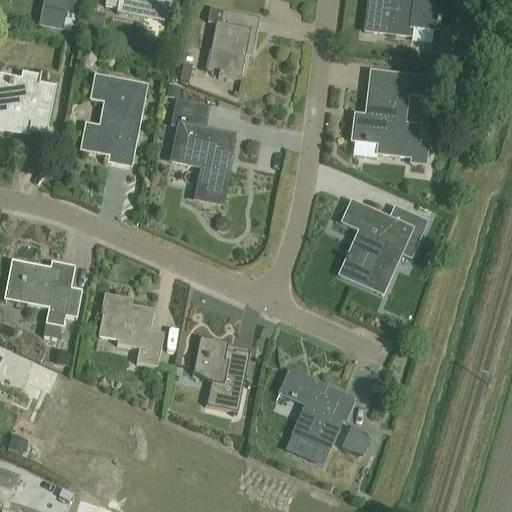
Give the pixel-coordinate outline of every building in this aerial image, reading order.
[(47,0),(40,34),(59,38),(60,34),(63,34),(69,0),(47,0)] [(107,0),(106,9),(118,11),(117,17),(144,22),(145,17),(169,21),(172,0),(107,0)] [(414,6),(370,1),(366,35),(411,40),(412,32),(438,35),(439,28),(442,28),(442,23),(439,23),(441,5),(414,2),(414,6)] [(260,21),(210,10),(208,23),(216,25),(211,51),(216,53),(211,76),(241,82),(249,47),(255,48),(260,21)] [(41,82),(0,73),(0,134),(29,140),(30,134),(46,137),(55,91),(39,88),(41,82)] [(426,82),(371,76),(366,121),(354,119),(352,146),(378,149),(377,157),(411,161),(410,167),(426,169),(427,155),(417,154),(420,130),(406,128),(409,98),(424,100),(426,82)] [(119,84),(95,79),(90,103),(104,106),(100,131),(85,128),(81,153),(110,159),(108,166),(130,170),(145,95),(117,90),(119,84)] [(210,112),(177,106),(173,129),(180,130),(173,165),(205,171),(199,203),(220,208),(234,139),(205,134),(210,112)] [(389,222),(351,205),(342,226),(360,233),(340,278),(364,289),(384,244),(400,251),(399,255),(409,260),(424,225),(394,212),(389,222)] [(46,271),(11,265),(4,304),(48,312),(45,328),(63,332),(75,269),(54,265),(53,271),(46,269),(46,271)] [(132,305),(106,300),(99,340),(118,344),(117,348),(138,351),(136,367),(158,371),(164,337),(150,334),(154,313),(131,309),(132,305)] [(228,345),(200,340),(193,372),(213,376),(206,409),(237,415),(249,357),(227,352),(228,345)] [(314,388),(288,376),(279,397),(304,408),(291,437),(329,454),(341,426),(343,427),(354,403),(315,385),(314,388)] [(352,457),(361,436),(350,431),(340,452),(352,457)] [(370,439),(361,436),(352,457),(360,461),(370,439)] [(0,474),(0,511),(20,511),(8,508),(18,481),(0,474)] [(107,511),(80,502),(76,511),(107,511)]
